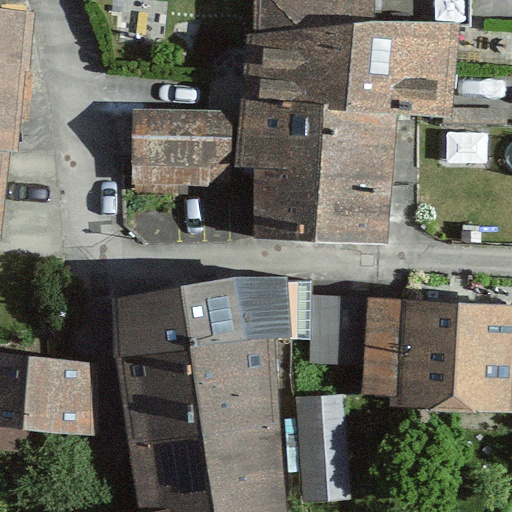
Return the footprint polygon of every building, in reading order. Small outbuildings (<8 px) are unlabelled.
[(368,0),(248,0),(248,40),(370,34),(368,0)] [(0,152),(14,154),(19,19),(0,15),(0,152)] [(250,98),(233,97),(231,173),(247,173),(245,242),(382,245),(385,117),(439,119),(441,31),(370,34),(248,40),(238,40),(237,77),(251,77),(250,98)] [(224,170),(225,119),(128,117),(127,168),(224,170)] [(276,511),(264,341),(282,340),(277,278),(104,303),(131,511),(276,511)] [(510,311),(363,303),(357,400),(505,409),(510,311)] [(0,362),(0,431),(88,440),(95,371),(0,362)] [(340,404),(294,407),(301,511),(347,508),(340,404)]
